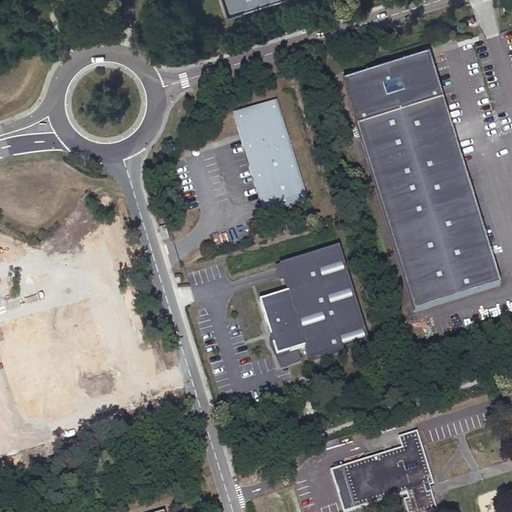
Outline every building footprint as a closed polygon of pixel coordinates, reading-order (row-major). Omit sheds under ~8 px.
[(220,0),(223,9),(252,0),(220,0)] [(429,57),(344,83),(413,307),(498,280),(429,57)] [(276,102),(235,114),(265,213),(306,200),(276,102)] [(160,228),(163,241),(169,239),(165,226),(160,228)] [(288,292),(259,301),(269,331),(277,356),(298,349),(305,347),(309,361),(369,342),(339,247),(279,265),(288,292)] [(277,356),(269,331),(265,332),(280,368),(301,359),(298,349),(277,356)] [(402,450),(341,467),(354,509),(406,495),(408,501),(404,502),(407,511),(435,511),(437,511),(431,494),(427,496),(425,489),(432,487),(415,433),(398,437),(402,450)] [(323,442),(325,449),(338,445),(336,438),(323,442)]
